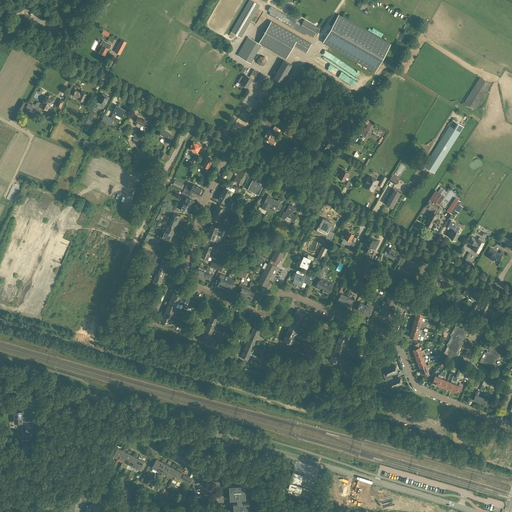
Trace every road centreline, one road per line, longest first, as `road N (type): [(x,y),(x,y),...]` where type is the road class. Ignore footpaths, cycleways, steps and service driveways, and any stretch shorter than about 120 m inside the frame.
road 1 (unknown): [(0,321),(511,469)]
road 2 (unclassified): [(232,146),(0,23)]
road 3 (residential): [(282,293),(261,314),(183,281),(200,210),(232,146)]
road 4 (secondary): [(231,438),(0,370)]
road 5 (unclassified): [(432,251),(232,146)]
road 6 (unclassified): [(227,450),(219,477),(207,478),(154,450),(151,440),(161,431),(217,447)]
road 7 (residential): [(498,422),(416,386),(395,335)]
road 8 (residential): [(295,296),(279,344),(319,360),(341,316)]
road 9 (track): [(349,87),(387,67),(455,107)]
